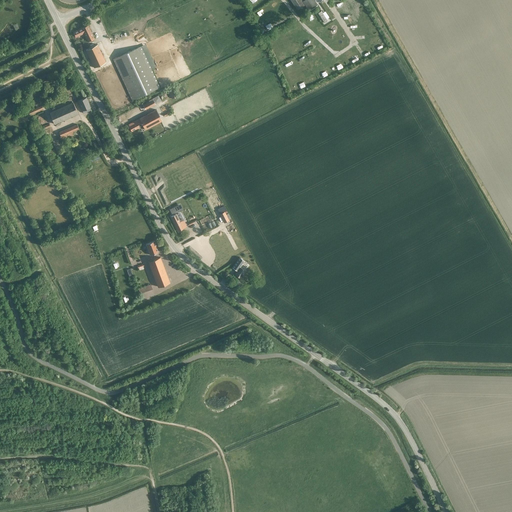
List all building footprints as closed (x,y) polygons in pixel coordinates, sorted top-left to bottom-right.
[(309,10),(317,5),(314,0),(304,0),(303,1),(302,0),(291,0),(297,9),(298,8),(302,14),(309,10)] [(328,21),(321,11),(318,13),(325,23),(328,21)] [(73,32),(75,37),(84,33),(88,41),(94,38),(88,25),(73,32)] [(86,49),(94,67),(106,62),(97,44),(86,49)] [(132,100),(159,88),(150,69),(155,67),(145,44),(113,59),(132,100)] [(171,98),(177,96),(172,88),(167,90),(171,98)] [(82,111),(91,107),(86,97),(78,101),(80,104),(79,104),(80,107),(81,107),(82,111)] [(146,109),(155,105),(152,99),(149,101),(150,102),(143,105),(146,109)] [(49,112),(54,124),(78,113),(73,102),(49,112)] [(28,111),(29,114),(42,108),(41,105),(28,111)] [(131,132),(134,130),(142,126),(145,130),(162,121),(156,110),(128,125),(129,126),(131,132)] [(51,127),(49,123),(44,125),(45,129),(40,131),(41,135),(52,130),(51,127)] [(78,128),(76,124),(59,131),(61,136),(59,136),(62,142),(66,140),(65,138),(73,134),(72,131),(78,128)] [(178,230),(186,226),(183,219),(180,221),(176,213),(179,212),(177,209),(173,211),(175,214),(171,216),(178,230)] [(224,211),(220,213),(224,222),(229,220),(224,211)] [(158,252),(154,240),(146,244),(150,255),(158,252)] [(148,261),(158,286),(170,282),(160,257),(148,261)] [(232,267),(237,271),(240,267),(244,261),(239,257),(232,267)] [(240,278),(245,271),(240,267),(237,271),(235,274),(240,278)] [(138,289),(140,293),(152,289),(150,284),(138,289)]
